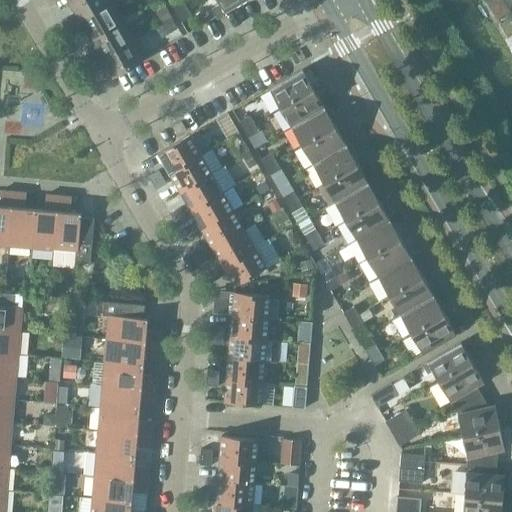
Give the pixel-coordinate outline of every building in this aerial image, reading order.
[(62,20),(67,29),(114,1),(112,0),(72,0),(70,2),(76,12),(62,20)] [(217,0),(225,13),(247,0),(217,0)] [(85,29),(91,40),(125,20),(114,1),(67,29),(71,37),(85,29)] [(173,7),(177,15),(188,9),(183,1),(173,7)] [(188,9),(177,15),(182,22),(192,16),(188,9)] [(83,58),(88,66),(135,39),(125,20),(91,40),(97,50),(83,58)] [(135,39),(88,66),(93,74),(107,66),(114,78),(147,58),(135,39)] [(270,89),(281,109),(314,90),(303,70),(270,89)] [(281,109),(292,128),(325,108),(314,90),(281,109)] [(292,128),(303,146),(336,127),(325,108),(292,128)] [(240,122),(244,130),(254,124),(250,116),(240,122)] [(182,122),(173,127),(178,135),(187,130),(182,122)] [(254,124),(244,130),(249,138),(259,132),(254,124)] [(347,146),(336,127),(303,146),(314,165),(347,146)] [(189,136),(158,154),(169,174),(201,155),(189,136)] [(358,165),(347,146),(314,165),(325,184),(358,165)] [(261,160),(266,168),(276,162),(272,154),(261,160)] [(212,174),(201,155),(169,174),(180,192),(212,174)] [(276,162),(266,168),(270,175),(281,169),(276,162)] [(319,187),(330,206),(335,203),(369,184),(358,165),(325,184),(319,187)] [(148,177),(152,183),(163,177),(159,170),(148,177)] [(191,211),(223,193),(212,174),(180,192),(191,211)] [(163,177),(152,183),(156,190),(167,184),(163,177)] [(335,203),(346,222),(380,202),(369,184),(335,203)] [(0,245),(8,247),(13,192),(1,191),(0,199),(0,245)] [(283,197),(288,205),(298,199),(293,191),(283,197)] [(8,247),(31,249),(35,209),(25,208),(26,193),(13,192),(8,247)] [(191,211),(202,230),(233,211),(223,193),(191,211)] [(31,249),(54,251),(59,196),(46,195),(45,210),(35,209),(31,249)] [(54,251),(53,261),(90,264),(94,219),(81,218),(81,214),(70,213),(72,197),(59,196),(54,251)] [(298,199),(288,205),(292,213),(303,207),(298,199)] [(346,222),(357,240),(390,221),(380,202),(346,222)] [(170,214),(174,221),(184,215),(180,208),(170,214)] [(244,230),(233,211),(202,230),(212,248),(244,230)] [(184,215),(174,221),(178,228),(188,222),(184,215)] [(357,240),(368,259),(401,240),(390,221),(357,240)] [(304,233),(309,242),(319,236),(314,227),(304,233)] [(212,248),(223,267),(255,249),(244,230),(212,248)] [(319,236),(309,242),(314,250),(324,244),(319,236)] [(368,259),(379,278),(412,259),(401,240),(368,259)] [(192,251),(196,258),(206,252),(202,245),(192,251)] [(255,249),(223,267),(235,287),(266,268),(255,249)] [(206,252),(196,258),(200,265),(210,259),(206,252)] [(379,278),(390,297),(423,278),(412,259),(379,278)] [(321,275),(326,283),(336,277),(332,269),(321,275)] [(207,277),(211,284),(221,278),(217,271),(207,277)] [(336,277),(326,283),(330,291),(341,285),(336,277)] [(390,297),(401,316),(434,297),(423,278),(390,297)] [(0,330),(21,332),(23,308),(13,307),(14,294),(0,292),(0,330)] [(234,293),(232,315),(269,318),(271,296),(234,293)] [(445,315),(434,297),(401,316),(411,334),(445,315)] [(108,316),(106,339),(161,344),(162,331),(147,330),(148,319),(144,319),(145,306),(104,302),(103,315),(108,316)] [(213,313),(225,314),(225,306),(213,305),(213,313)] [(343,313),(348,321),(358,315),(354,307),(343,313)] [(267,340),(269,318),(232,315),(230,337),(267,340)] [(358,315),(348,321),(352,329),(363,323),(358,315)] [(456,334),(445,315),(411,334),(423,354),(456,334)] [(211,335),(223,336),(223,328),(211,327),(211,335)] [(21,332),(0,330),(0,352),(19,355),(21,332)] [(223,336),(211,335),(210,343),(222,344),(223,336)] [(265,361),(277,363),(279,341),(267,340),(230,337),(228,358),(265,361)] [(106,339),(104,362),(144,366),(145,356),(160,357),(161,344),(106,339)] [(461,343),(428,362),(439,382),(473,363),(461,343)] [(365,351),(369,358),(380,352),(375,344),(365,351)] [(0,376),(17,378),(19,355),(0,352),(0,376)] [(380,352),(369,358),(374,366),(384,360),(380,352)] [(265,361),(228,358),(227,380),(263,383),(265,361)] [(104,362),(102,385),(157,390),(158,377),(143,375),(144,366),(104,362)] [(484,382),(473,363),(439,382),(456,410),(482,395),(477,387),(484,382)] [(207,378),(219,379),(220,371),(208,370),(207,378)] [(17,378),(0,376),(0,398),(15,400),(17,378)] [(219,379),(207,378),(206,386),(218,387),(219,379)] [(263,383),(227,380),(225,402),(261,405),(263,383)] [(370,395),(377,408),(398,396),(391,384),(370,395)] [(156,402),(157,390),(102,385),(100,408),(140,411),(141,401),(156,402)] [(458,414),(463,436),(500,428),(495,405),(487,407),(486,403),(482,395),(456,410),(458,414)] [(0,421),(13,423),(15,400),(0,398),(0,421)] [(139,421),(140,411),(100,408),(98,430),(153,435),(154,422),(139,421)] [(385,422),(392,434),(413,422),(406,410),(385,422)] [(0,443),(11,445),(13,423),(0,421),(0,443)] [(413,422),(392,434),(399,446),(420,434),(413,422)] [(468,458),(467,463),(497,465),(498,456),(497,452),(505,450),(500,428),(463,436),(468,458)] [(98,430),(96,452),(136,456),(137,445),(152,447),(153,435),(98,430)] [(220,459),(256,462),(258,439),(222,436),(220,459)] [(302,441),(283,440),(281,464),(299,465),(302,441)] [(0,467),(9,468),(11,445),(0,443),(0,467)] [(201,449),(200,457),(212,458),(213,450),(201,449)] [(96,452),(94,476),(149,481),(150,468),(135,466),(136,456),(96,452)] [(400,467),(424,470),(425,456),(401,454),(400,467)] [(200,457),(200,465),(212,466),(212,458),(200,457)] [(218,480),(255,483),(256,462),(220,459),(218,480)] [(467,463),(464,495),(503,498),(505,475),(496,475),(497,465),(467,463)] [(9,468),(0,467),(0,490),(7,491),(9,468)] [(400,467),(399,481),(423,484),(424,470),(400,467)] [(94,476),(92,498),(132,502),(133,492),(148,493),(149,481),(94,476)] [(253,505),(255,483),(218,480),(216,502),(253,505)] [(197,500),(208,501),(209,493),(197,492),(197,500)] [(464,495),(462,511),(501,511),(503,498),(464,495)] [(396,511),(410,511),(420,511),(421,499),(398,497),(396,511)] [(92,498),(90,511),(133,511),(131,511),(132,502),(92,498)] [(208,501),(197,500),(196,508),(208,509),(208,501)] [(215,511),(252,511),(253,505),(216,502),(215,511)]
